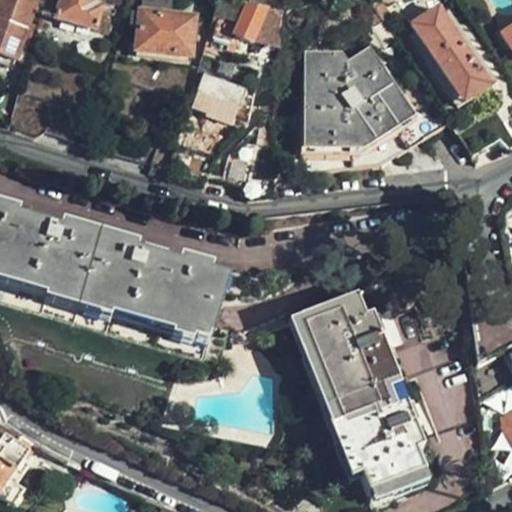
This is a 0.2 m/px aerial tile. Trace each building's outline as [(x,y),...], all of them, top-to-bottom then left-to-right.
[(0,0),(0,54),(16,60),(39,2),(46,4),(47,0),(0,0)] [(96,9),(98,0),(63,0),(56,22),(97,35),(104,13),(96,9)] [(174,0),(142,0),(135,54),(193,59),(197,21),(171,18),(174,0)] [(278,51),(278,18),(257,10),(246,8),(244,16),(225,12),(217,42),(210,40),(205,54),(229,59),(235,43),(254,49),(255,45),(278,51)] [(467,88),(473,98),(495,84),(459,30),(453,35),(436,9),(411,25),(426,51),(420,54),(449,100),(467,88)] [(511,28),(500,35),(511,53),(511,28)] [(292,174),(385,174),(382,168),(398,158),(400,163),(425,146),(371,56),(346,71),(340,60),(311,61),(311,81),(307,81),(307,120),(293,121),(292,174)] [(206,77),(199,95),(241,115),(248,95),(206,77)] [(455,110),(473,98),(467,88),(449,100),(455,110)] [(241,115),(199,95),(195,106),(238,124),(241,115)] [(44,136),(72,144),(79,117),(52,108),(44,136)] [(490,118),(458,139),(473,162),(505,141),(490,118)] [(108,155),(144,163),(149,139),(115,129),(108,155)] [(277,154),(277,133),(258,132),(257,153),(277,154)] [(89,150),(93,138),(82,135),(79,146),(89,150)] [(206,179),(240,186),(246,154),(213,146),(206,179)] [(382,168),(385,174),(400,163),(398,158),(382,168)] [(216,364),(219,353),(225,332),(215,327),(228,279),(40,228),(0,215),(0,280),(18,286),(211,340),(205,361),(216,364)] [(297,322),(370,511),(386,511),(394,509),(391,503),(426,488),(413,455),(420,452),(409,423),(402,404),(376,336),(370,319),(369,318),(360,321),(353,302),(297,322)] [(370,319),(376,336),(386,332),(381,315),(370,319)] [(511,343),(499,351),(511,372),(511,343)] [(511,372),(499,351),(474,365),(479,408),(507,392),(511,389),(511,372)] [(402,404),(409,423),(419,418),(412,400),(402,404)] [(0,490),(13,471),(26,450),(0,433),(0,490)] [(0,502),(3,505),(22,476),(13,471),(0,490),(0,502)]
